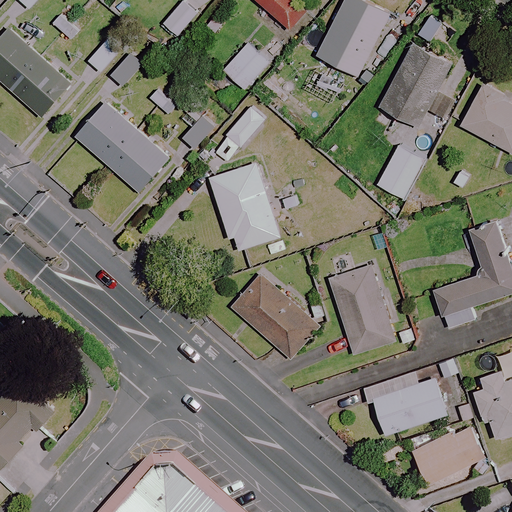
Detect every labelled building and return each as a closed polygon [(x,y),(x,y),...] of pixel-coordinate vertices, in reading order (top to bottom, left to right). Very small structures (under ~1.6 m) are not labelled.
[(38,0),(20,0),(31,9),(38,0)] [(256,0),(289,28),(308,6),(301,0),(256,0)] [(390,13),(365,0),(345,0),(317,55),(358,76),(390,13)] [(197,14),(184,1),(164,22),(177,35),(197,14)] [(73,82),(11,26),(0,37),(0,78),(42,116),(73,82)] [(102,74),(124,48),(109,35),(87,62),(102,74)] [(269,62),(248,43),(223,71),(244,89),(269,62)] [(452,63),(414,43),(381,106),(419,126),(428,109),(446,119),(456,99),(438,90),(452,63)] [(128,51),(110,73),(125,86),(143,64),(128,51)] [(180,103),(162,85),(150,97),(169,115),(180,103)] [(511,101),(484,85),(462,124),(511,152),(511,101)] [(171,156),(109,102),(78,137),(140,191),(171,156)] [(265,119),(250,107),(216,148),(231,161),(265,119)] [(216,126),(203,114),(183,137),(196,149),(216,126)] [(427,160),(399,145),(378,185),(406,199),(427,160)] [(280,236),(256,162),(211,177),(235,250),(280,236)] [(511,293),(511,267),(499,225),(471,233),(480,262),(483,273),(434,288),(446,329),(475,320),(471,306),(511,293)] [(372,264),(355,269),(350,252),(327,259),(333,276),(330,277),(354,354),(396,341),(372,264)] [(322,325),(265,274),(234,308),(291,360),(322,325)] [(459,373),(454,358),(438,363),(443,378),(459,373)] [(436,377),(419,382),(415,370),(365,386),(370,402),(375,401),(386,434),(448,414),(436,377)] [(511,379),(503,382),(500,371),(471,380),(490,440),(511,432),(511,379)] [(0,470),(30,437),(0,409),(0,470)] [(485,456),(468,420),(412,447),(429,483),(485,456)] [(145,459),(98,511),(239,511),(174,455),(163,457),(145,459)]
